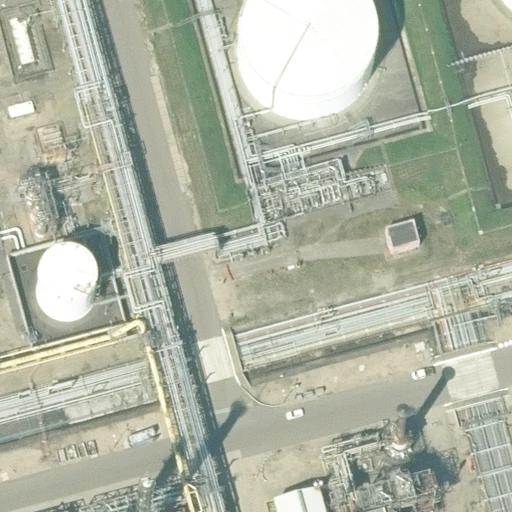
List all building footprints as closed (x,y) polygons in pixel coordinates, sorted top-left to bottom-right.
[(376,64),(376,57),(375,43),(371,31),(364,18),(356,7),(350,2),(346,0),(266,0),(258,6),(248,18),(242,28),(238,41),(236,56),(237,68),(241,81),(244,87),(248,95),(255,104),(264,113),(278,121),(289,125),(304,127),(316,126),(329,123),(339,119),(345,115),(353,109),(363,98),(370,85),(375,73),(376,64)] [(511,0),(501,0),(503,2),(511,10),(511,0)] [(13,10),(23,53),(36,50),(26,7),(13,10)] [(32,90),(7,95),(10,107),(35,101),(32,90)] [(411,209),(383,216),(390,242),(418,235),(411,209)] [(35,306),(36,316),(41,325),(48,332),(58,336),(68,336),(77,333),(85,327),(91,318),(92,309),(91,301),(88,293),(82,286),(74,282),(64,280),(53,282),(44,287),(38,295),(35,306)] [(246,289),(228,293),(230,303),(248,299),(246,289)] [(74,414),(150,395),(135,333),(92,343),(98,365),(49,377),(53,394),(62,391),(60,383),(66,382),(74,414)] [(271,511),(320,511),(316,498),(271,510),(271,511)]
